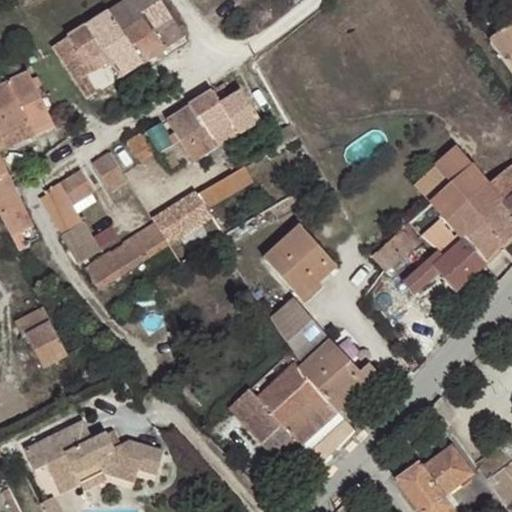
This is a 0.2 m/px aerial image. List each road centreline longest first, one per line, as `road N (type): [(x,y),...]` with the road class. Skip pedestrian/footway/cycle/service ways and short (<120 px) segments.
road 1 (residential): [(224,46),(186,87),(50,167),(32,193),(86,297),(143,355),(156,395),(258,511)]
road 2 (unclassified): [(511,291),(360,459)]
